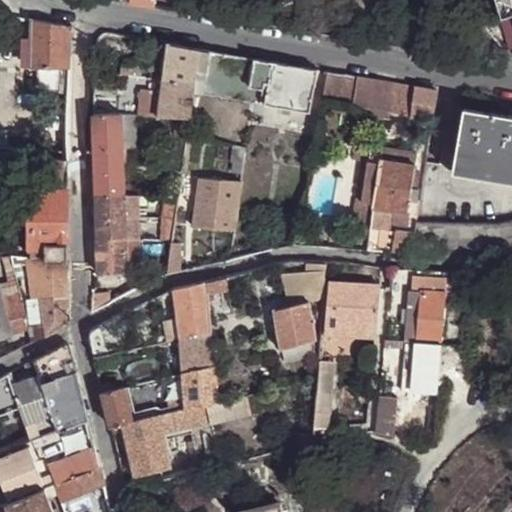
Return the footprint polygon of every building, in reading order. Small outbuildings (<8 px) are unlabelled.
[(511,0),(495,0),(501,16),(511,12),(511,0)] [(71,68),(72,26),(32,18),(31,67),(37,67),(71,68)] [(199,49),(168,43),(164,79),(195,82),(199,49)] [(194,90),(258,103),(264,104),(272,61),(199,49),(195,82),(194,90)] [(316,69),(272,61),(264,104),(309,113),(316,69)] [(122,64),(121,75),(150,78),(151,67),(122,64)] [(71,93),(71,68),(37,67),(36,93),(71,93)] [(343,74),(327,71),(322,97),(338,100),(343,74)] [(367,79),(343,74),(338,100),(361,105),(367,79)] [(158,115),(181,116),(190,117),(192,110),(193,98),(194,90),(195,82),(164,79),(158,115)] [(413,87),(401,84),(399,101),(411,103),(413,87)] [(436,91),(413,87),(411,103),(410,115),(431,119),(436,91)] [(121,107),(121,113),(133,114),(146,114),(147,101),(126,100),(126,107),(121,107)] [(411,103),(399,101),(398,113),(410,115),(411,103)] [(511,115),(461,107),(452,173),(511,182),(511,115)] [(121,113),(94,114),(94,149),(122,149),(121,113)] [(133,114),(121,113),(122,149),(133,148),(133,114)] [(178,149),(184,148),(185,137),(187,137),(190,117),(181,116),(178,149)] [(232,180),(241,180),(245,147),(236,145),(232,180)] [(122,149),(94,149),(95,172),(123,171),(122,149)] [(68,190),(69,160),(33,156),(33,177),(46,177),(46,189),(68,190)] [(411,203),(412,191),(415,164),(382,159),(380,162),(374,204),(374,208),(408,214),(411,203)] [(374,204),(380,162),(369,161),(363,202),(374,204)] [(123,171),(95,172),(96,194),(123,194),(123,171)] [(137,172),(123,171),(123,194),(137,194),(137,172)] [(169,195),(178,195),(181,171),(172,172),(169,195)] [(194,226),(234,229),(241,180),(232,180),(200,176),(194,226)] [(68,216),(68,190),(46,189),(33,189),(33,244),(67,244),(68,216)] [(96,194),(97,217),(124,216),(123,194),(96,194)] [(123,194),(124,216),(138,217),(137,194),(123,194)] [(167,218),(175,218),(178,195),(169,195),(167,218)] [(97,217),(97,238),(125,237),(125,228),(124,216),(97,217)] [(125,228),(138,229),(138,217),(124,216),(125,228)] [(164,239),(172,240),(175,218),(167,218),(164,239)] [(125,237),(138,238),(138,229),(125,228),(125,237)] [(97,238),(98,272),(98,273),(142,271),(141,238),(138,238),(125,237),(97,238)] [(412,253),(415,238),(414,238),(394,237),(393,251),(412,253)] [(67,260),(67,244),(33,244),(32,257),(38,258),(67,260)] [(167,274),(180,270),(183,249),(180,248),(180,246),(172,245),(167,274)] [(0,255),(0,265),(13,265),(12,256),(0,255)] [(66,298),(67,260),(38,258),(44,324),(45,337),(65,327),(66,298)] [(325,282),(327,262),(312,261),(310,271),(316,271),(312,299),(323,301),(325,282)] [(464,298),(467,272),(450,271),(448,296),(464,298)] [(227,289),(226,276),(205,281),(206,293),(227,289)] [(413,278),(412,287),(423,288),(446,290),(447,281),(413,278)] [(178,319),(180,338),(210,331),(206,293),(205,281),(173,288),(178,319)] [(376,329),(379,286),(329,283),(325,325),(322,325),(321,331),(342,333),(342,326),(376,329)] [(0,287),(0,335),(11,332),(29,329),(29,324),(22,299),(20,294),(3,299),(0,287)] [(421,313),(423,288),(412,287),(410,311),(412,312),(421,313)] [(419,341),(442,343),(446,290),(423,288),(421,313),(420,320),(419,341)] [(92,311),(106,304),(104,296),(93,299),(92,311)] [(22,299),(29,324),(29,329),(33,343),(45,337),(44,324),(34,324),(28,299),(22,299)] [(309,300),(274,310),(282,348),(316,338),(309,300)] [(412,320),(420,320),(421,313),(412,312),(412,320)] [(180,338),(178,319),(167,320),(170,340),(180,338)] [(406,340),(419,341),(420,320),(412,320),(409,319),(406,340)] [(89,334),(94,356),(110,353),(101,323),(94,327),(93,328),(89,334)] [(342,333),(375,336),(376,329),(342,326),(342,333)] [(180,338),(183,373),(214,366),(210,331),(180,338)] [(403,391),(415,391),(419,341),(406,340),(406,346),(403,391)] [(417,392),(439,393),(439,382),(441,360),(442,343),(419,341),(415,391),(417,392)] [(78,364),(73,343),(66,344),(37,360),(42,374),(45,382),(79,372),(78,364)] [(317,402),(316,427),(328,428),(332,359),(320,358),(319,372),(319,379),(318,392),(317,402)] [(183,373),(186,408),(202,404),(209,404),(218,401),(214,366),(183,373)] [(0,413),(21,406),(24,405),(18,382),(14,371),(0,377),(0,413)] [(89,411),(79,372),(45,382),(61,428),(90,417),(89,411)] [(319,379),(319,372),(308,374),(309,381),(319,379)] [(34,377),(18,382),(24,405),(21,406),(31,436),(33,439),(58,429),(61,428),(45,382),(42,374),(34,377)] [(170,383),(170,376),(137,384),(138,391),(170,383)] [(137,384),(129,386),(131,393),(138,391),(137,384)] [(103,392),(111,426),(124,423),(132,420),(124,387),(103,392)] [(228,413),(226,399),(218,401),(209,404),(211,415),(211,417),(228,413)] [(381,400),(378,436),(396,439),(399,402),(381,400)] [(186,408),(189,426),(206,422),(205,416),(202,404),(186,408)] [(209,404),(202,404),(205,416),(211,415),(209,404)] [(159,414),(163,432),(189,426),(186,408),(171,412),(164,413),(159,414)] [(124,423),(125,431),(136,475),(160,470),(171,467),(163,432),(159,414),(132,420),(124,423)] [(93,427),(90,417),(61,428),(58,429),(63,438),(93,427)] [(350,423),(352,437),(367,434),(368,422),(350,423)] [(111,426),(113,434),(125,431),(124,423),(111,426)] [(12,500),(11,494),(45,482),(32,445),(0,456),(0,503),(9,501),(12,500)] [(100,458),(97,445),(51,462),(58,483),(102,467),(100,458)] [(106,484),(102,467),(58,483),(60,490),(63,500),(106,484)] [(60,490),(58,483),(47,487),(50,494),(60,490)] [(12,511),(55,511),(50,494),(47,487),(12,500),(9,501),(12,511)] [(283,511),(281,503),(250,510),(244,511),(243,511),(283,511)]
